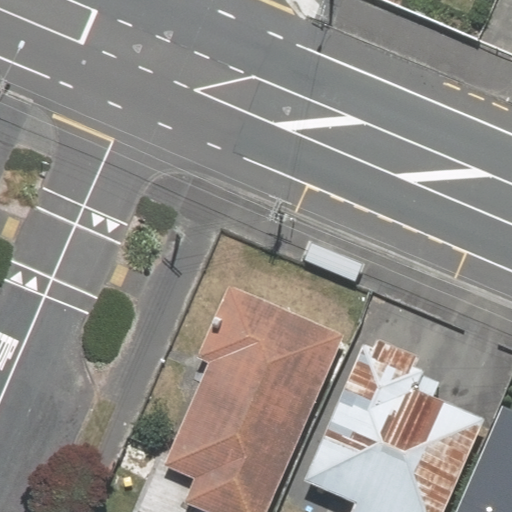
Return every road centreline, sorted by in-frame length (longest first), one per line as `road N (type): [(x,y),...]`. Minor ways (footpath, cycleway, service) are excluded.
road 1 (residential): [(153,54),(511,205)]
road 2 (residential): [(0,382),(153,54)]
road 3 (residential): [(23,0),(153,54)]
